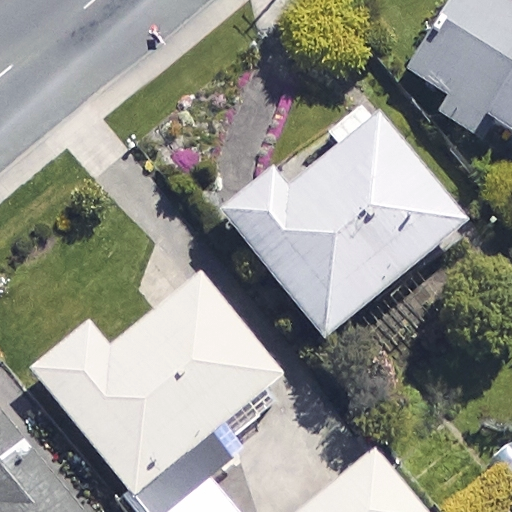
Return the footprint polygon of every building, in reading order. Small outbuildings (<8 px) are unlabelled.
[(511,19),(479,0),(446,0),(393,90),(511,160),(511,19)] [(311,352),(451,235),(352,117),(319,145),(329,157),(274,203),(258,184),(207,227),(311,352)] [(236,341),(191,285),(100,360),(79,334),(23,379),(125,505),(286,374),(250,330),(236,341)] [(0,511),(65,511),(0,429),(0,511)] [(409,511),(367,460),(303,511),(409,511)]
